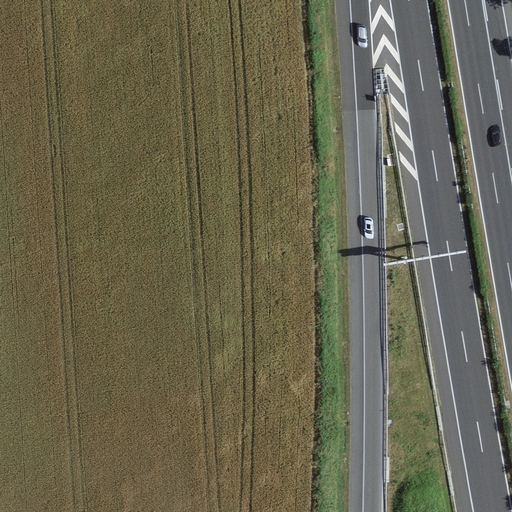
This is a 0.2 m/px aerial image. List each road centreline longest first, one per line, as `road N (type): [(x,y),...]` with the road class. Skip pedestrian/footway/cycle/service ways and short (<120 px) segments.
road 1 (motorway): [(407,0),(492,511)]
road 2 (motorway): [(360,0),(372,511)]
road 3 (motorway): [(511,287),(464,0)]
